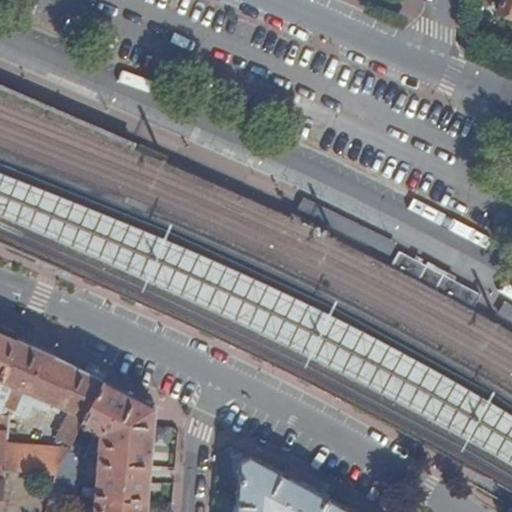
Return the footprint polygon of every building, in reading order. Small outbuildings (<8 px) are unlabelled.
[(511,0),(503,0),(499,12),(511,17),(511,0)] [(0,97),(30,108),(102,137),(112,140),(122,144),(131,148),(134,142),(115,133),(0,82),(0,97)] [(302,197),(295,211),(389,257),(396,243),(302,197)] [(511,325),(511,306),(504,302),(496,316),(511,325)] [(2,326),(0,330),(0,336),(14,343),(18,334),(2,326)] [(0,381),(16,343),(14,343),(0,336),(0,381)] [(69,446),(73,439),(80,426),(103,383),(84,373),(61,363),(52,358),(16,343),(0,381),(0,416),(0,417),(4,409),(28,418),(33,407),(46,412),(49,404),(54,406),(52,411),(59,414),(61,409),(71,413),(56,440),(69,446)] [(84,373),(103,383),(108,374),(89,365),(84,373)] [(94,499),(93,511),(146,511),(154,409),(142,403),(103,383),(80,426),(99,436),(95,490),(82,489),(81,498),(94,499)] [(0,481),(4,482),(4,472),(7,445),(8,417),(0,417),(0,416),(0,481)] [(54,476),(49,496),(76,498),(77,481),(67,480),(83,445),(73,439),(69,446),(68,450),(54,476)] [(7,445),(4,472),(54,476),(68,450),(7,445)] [(344,511),(302,489),(290,482),(250,460),(242,464),(237,511),(344,511)]
